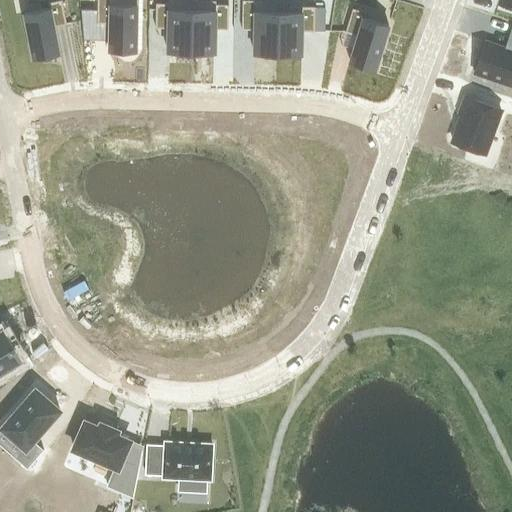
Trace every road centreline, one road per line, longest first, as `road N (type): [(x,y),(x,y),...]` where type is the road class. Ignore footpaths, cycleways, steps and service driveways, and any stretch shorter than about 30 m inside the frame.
road 1 (residential): [(4,115),(34,275),(53,320),(106,372),(151,391),(200,395),(271,373),(309,341),(335,300),(397,129)]
road 2 (residential): [(397,129),(323,106),(205,100),(63,101),(4,115)]
road 3 (residential): [(397,129),(444,0)]
